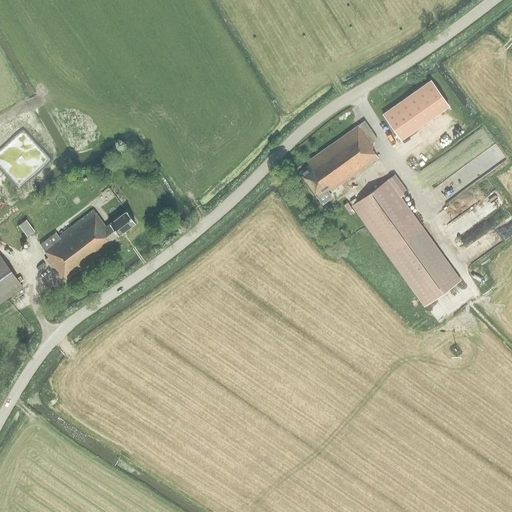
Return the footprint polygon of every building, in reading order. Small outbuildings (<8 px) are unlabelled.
[(431,81),(383,115),(401,139),(449,105),(431,81)] [(330,189),(332,191),(378,158),(371,149),(373,147),(371,144),(377,139),(365,121),(306,162),(309,166),(300,172),(317,196),(326,190),(327,191),(330,189)] [(499,142),(477,155),(487,171),(509,158),(499,142)] [(395,175),(353,205),(424,306),(461,280),(401,197),(407,192),(395,175)] [(56,224),(49,213),(45,208),(27,221),(31,226),(31,227),(38,237),(56,224)] [(109,242),(135,222),(126,211),(105,227),(93,210),(58,237),(55,233),(39,246),(48,257),(45,260),(62,282),(111,245),(109,242)] [(0,303),(24,286),(0,253),(0,303)]
